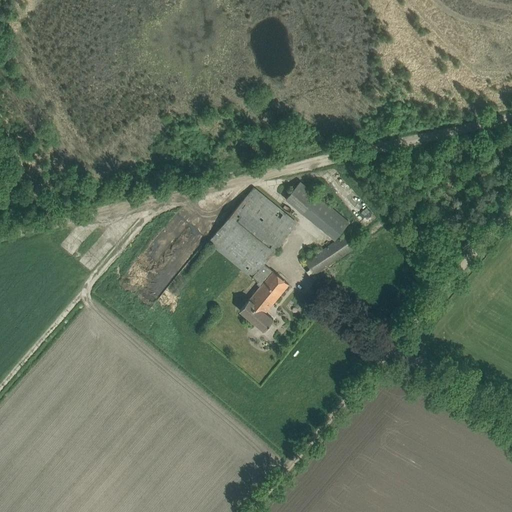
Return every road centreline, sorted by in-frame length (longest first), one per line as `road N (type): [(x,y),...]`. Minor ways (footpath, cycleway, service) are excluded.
road 1 (track): [(511,118),(0,237)]
road 2 (track): [(249,511),(511,208)]
road 3 (track): [(0,392),(162,204)]
